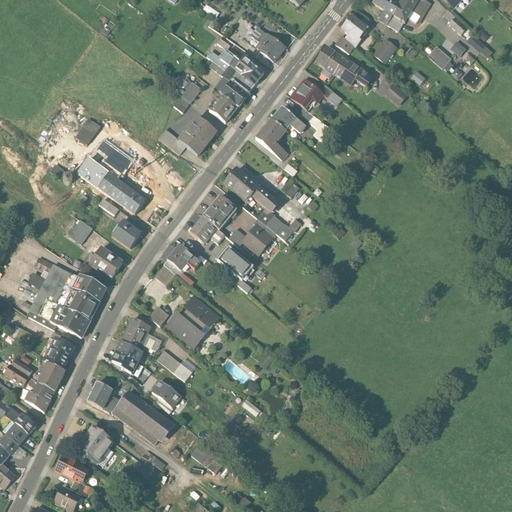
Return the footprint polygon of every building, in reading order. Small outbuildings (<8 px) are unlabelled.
[(288,0),(298,8),(304,0),(288,0)] [(399,8),(386,0),(376,0),(373,6),(384,14),(393,19),(399,8)] [(404,0),(399,8),(393,19),(404,26),(411,13),(419,0),(404,0)] [(430,5),(421,0),(419,0),(411,13),(421,19),(430,5)] [(461,0),(443,0),(453,9),(461,0)] [(203,11),(217,18),(219,13),(205,6),(203,11)] [(450,24),(455,20),(447,12),(443,17),(450,24)] [(393,19),(384,14),(378,22),(387,28),(393,19)] [(360,25),(351,18),(341,31),(348,37),(345,41),(354,49),(355,51),(360,44),(358,42),(367,30),(360,25)] [(372,28),(363,20),(360,25),(367,30),(369,32),(372,28)] [(466,31),(455,20),(450,24),(448,27),(460,38),(466,31)] [(272,39),(258,30),(251,39),(260,46),(257,50),(261,53),(272,39)] [(467,43),(479,53),(484,48),(471,38),(467,43)] [(285,49),(272,39),(261,53),(261,54),(274,64),(285,49)] [(345,41),(341,39),(335,47),(348,57),(354,49),(345,41)] [(230,49),(220,41),(217,46),(226,53),(230,49)] [(460,58),(465,49),(454,42),(449,51),(460,58)] [(385,44),(374,58),(384,66),(395,52),(385,44)] [(441,70),(450,61),(435,48),(427,57),(441,70)] [(344,62),(326,50),(316,64),(333,77),(333,76),(334,76),(344,62)] [(235,73),(241,65),(226,53),(220,62),(226,67),(229,69),(235,73)] [(251,65),(245,60),(241,65),(235,73),(254,88),(263,77),(250,67),(251,65)] [(372,80),(344,62),(334,76),(350,88),(354,82),(365,89),(372,80)] [(250,93),(254,88),(235,73),(229,69),(226,73),(225,75),(250,93)] [(416,72),(410,79),(419,87),(425,80),(416,72)] [(186,90),(191,84),(179,75),(174,82),(186,90)] [(250,93),(225,75),(222,79),(231,86),(247,98),(250,93)] [(316,91),(304,82),(290,100),(308,115),(322,98),(322,97),(316,92),(316,91)] [(237,110),(247,98),(231,86),(229,89),(221,83),(217,88),(225,94),(221,98),(237,110)] [(192,85),(181,99),(190,106),(201,92),(192,85)] [(332,95),(321,86),(316,91),(316,92),(322,97),(322,98),(327,102),(332,95)] [(393,87),(385,96),(399,108),(407,99),(393,87)] [(221,98),(209,113),(225,126),(237,110),(221,98)] [(183,115),(190,106),(181,99),(174,108),(183,115)] [(302,127),(281,110),(271,123),(285,135),(292,127),(298,132),(302,127)] [(216,134),(196,119),(190,126),(193,128),(186,137),(184,135),(178,141),(178,142),(185,148),(197,157),(216,134)] [(327,130),(313,119),(308,125),(317,132),(313,137),(322,145),(328,139),(323,135),(327,130)] [(81,130),(92,138),(97,130),(86,122),(81,130)] [(285,135),(271,123),(255,141),(277,159),(283,152),(276,146),(285,135)] [(92,138),(81,130),(74,141),(85,149),(92,138)] [(178,141),(165,130),(157,139),(178,156),(185,148),(178,142),(178,141)] [(280,143),(277,147),(287,155),(290,151),(280,143)] [(128,163),(102,144),(94,155),(89,163),(106,175),(115,182),(128,163)] [(287,156),(283,152),(277,159),(282,163),(287,156)] [(89,163),(87,161),(79,173),(77,176),(96,189),(106,175),(89,163)] [(73,182),(77,176),(79,173),(68,165),(62,174),(73,182)] [(62,174),(54,168),(51,173),(59,179),(62,174)] [(142,168),(137,177),(147,183),(152,174),(142,168)] [(278,207),(237,172),(225,187),(246,205),(251,199),(271,215),(278,207)] [(115,182),(106,175),(96,189),(113,201),(123,187),(115,182)] [(62,181),(61,183),(62,184),(63,186),(64,187),(66,187),(68,187),(69,186),(70,184),(71,183),(70,181),(69,179),(68,178),(66,178),(64,178),(63,179),(62,181)] [(144,202),(128,190),(123,187),(113,201),(134,216),(144,202)] [(220,199),(203,220),(217,231),(219,233),(236,213),(220,199)] [(119,212),(105,203),(102,208),(115,218),(119,212)] [(203,220),(190,236),(204,247),(210,240),(217,231),(203,220)] [(274,220),(266,229),(257,222),(253,226),(255,228),(271,241),(283,227),(274,220)] [(141,236),(123,223),(111,239),(129,252),(141,236)] [(90,231),(78,224),(68,240),(79,247),(89,233),(90,231)] [(246,240),(242,244),(258,258),(271,241),(255,228),(246,240)] [(246,240),(236,232),(229,241),(238,249),(242,244),(246,240)] [(194,259),(180,247),(167,263),(181,274),(187,267),(194,259)] [(253,270),(228,249),(217,263),(242,283),(253,270)] [(121,265),(100,251),(88,268),(96,273),(97,271),(110,280),(121,265)] [(200,265),(194,259),(187,267),(194,272),(200,265)] [(181,274),(167,263),(163,268),(175,277),(178,280),(182,275),(181,274)] [(175,277),(163,268),(164,269),(156,278),(166,286),(174,277),(175,277)] [(77,282),(51,269),(28,313),(55,328),(63,312),(62,311),(67,303),(72,292),(71,292),(77,282)] [(97,305),(103,292),(78,279),(77,282),(71,292),(72,292),(67,303),(92,316),(97,305)] [(3,296),(1,299),(0,298),(0,309),(2,310),(8,299),(3,296)] [(216,320),(194,302),(187,312),(188,313),(204,326),(208,329),(216,320)] [(87,324),(92,316),(67,303),(62,311),(63,312),(55,328),(80,341),(88,325),(87,324)] [(167,318),(157,310),(149,320),(149,319),(148,319),(159,329),(160,328),(159,328),(167,318)] [(55,328),(28,313),(26,319),(45,329),(52,334),(55,328)] [(204,326),(188,313),(181,322),(197,335),(204,326)] [(181,322),(177,319),(169,329),(193,348),(200,338),(197,335),(181,322)] [(150,330),(132,322),(121,344),(122,344),(138,353),(140,350),(145,339),(150,330)] [(35,340),(19,331),(12,343),(28,352),(35,340)] [(158,346),(145,339),(140,350),(153,357),(158,346)] [(73,352),(57,343),(45,361),(61,371),(73,352)] [(138,353),(122,344),(116,354),(137,365),(142,355),(138,353)] [(181,366),(164,353),(157,362),(173,375),(181,366)] [(137,365),(116,354),(112,363),(122,369),(121,371),(131,376),(137,365)] [(10,368),(28,380),(32,373),(14,361),(10,368)] [(64,374),(47,365),(44,371),(40,369),(36,377),(40,379),(37,385),(55,393),(64,374)] [(192,374),(181,366),(173,375),(184,384),(192,374)] [(28,380),(10,368),(5,377),(23,388),(25,385),(28,380)] [(37,386),(28,380),(25,385),(35,391),(37,386)] [(180,399),(160,383),(152,394),(171,410),(180,399)] [(10,393),(0,385),(0,394),(6,399),(10,393)] [(55,393),(37,385),(37,386),(35,391),(32,395),(32,396),(49,404),(55,393)] [(112,393),(97,385),(87,404),(109,416),(113,408),(106,404),(112,393)] [(49,404),(32,396),(32,395),(29,394),(24,403),(44,415),(49,404)] [(171,427),(129,395),(113,415),(134,431),(137,426),(159,443),(171,427)] [(247,401),(242,407),(255,418),(260,412),(247,401)] [(21,419),(8,409),(6,412),(2,417),(8,422),(14,427),(21,419)] [(2,417),(0,415),(0,422),(5,426),(8,422),(2,417)] [(35,428),(23,417),(21,419),(14,427),(26,437),(35,428)] [(226,427),(236,436),(242,430),(232,420),(226,427)] [(26,437),(14,427),(5,437),(6,437),(17,448),(26,437)] [(93,429),(76,451),(86,458),(97,466),(113,445),(93,429)] [(17,448),(6,437),(1,442),(0,443),(0,448),(9,457),(17,448)] [(0,467),(1,467),(9,457),(0,448),(0,467)] [(175,448),(169,455),(175,460),(181,453),(175,448)] [(86,458),(76,451),(73,456),(82,463),(86,458)] [(200,466),(205,460),(194,451),(189,457),(200,466)] [(83,468),(63,458),(55,473),(74,482),(75,483),(76,483),(77,481),(82,471),(83,468)] [(162,470),(165,464),(156,460),(153,465),(162,470)] [(1,467),(0,467),(0,488),(4,492),(15,479),(1,467)] [(88,474),(82,471),(77,481),(83,484),(88,474)] [(153,485),(136,472),(130,481),(147,493),(153,485)] [(86,488),(76,483),(75,483),(74,482),(71,488),(83,494),(86,488)] [(83,494),(71,488),(69,493),(78,498),(87,503),(89,497),(83,494)] [(89,490),(86,488),(83,494),(89,497),(92,492),(89,491),(89,490)] [(69,493),(62,489),(54,505),(68,511),(73,511),(77,505),(75,504),(78,498),(69,493)]
